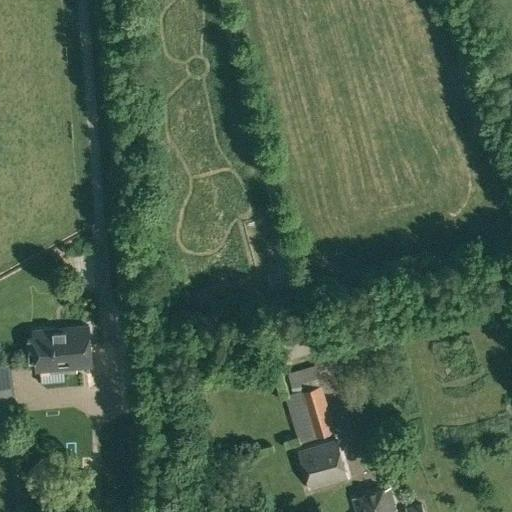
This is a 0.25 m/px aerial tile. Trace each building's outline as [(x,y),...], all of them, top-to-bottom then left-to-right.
[(85,291),(101,290),(99,258),(83,259),(85,291)] [(33,329),(37,370),(92,365),(88,325),(33,329)] [(0,362),(0,399),(15,398),(11,361),(0,362)] [(322,364),(292,366),(294,385),(323,383),(322,364)] [(286,395),(300,441),(334,430),(320,384),(286,395)] [(299,451),(310,488),(348,477),(337,439),(299,451)] [(51,476),(51,468),(46,463),(39,463),(34,468),(33,475),(38,480),(46,481),(51,476)] [(396,511),(389,487),(353,498),(356,511),(396,511)] [(406,508),(407,511),(424,511),(422,503),(406,508)]
